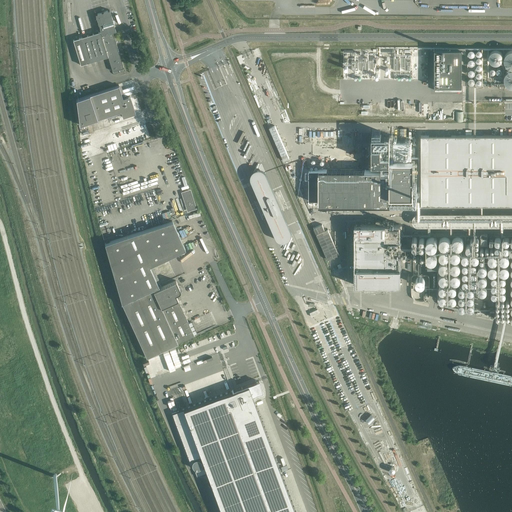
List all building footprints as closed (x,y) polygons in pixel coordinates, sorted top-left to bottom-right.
[(124,68),(113,32),(116,31),(114,24),(115,23),(114,21),(113,21),(112,17),(109,10),(108,11),(97,14),(95,14),(96,16),(100,31),(73,40),(81,65),(108,57),(110,62),(108,62),(109,66),(111,65),(112,71),(124,68)] [(435,49),(435,86),(462,86),(462,49),(435,49)] [(489,54),(489,55),(489,56),(489,57),(489,58),(489,59),(490,60),(491,61),(492,62),(493,63),(494,63),(495,63),(496,63),(497,63),(498,63),(499,62),(500,62),(501,61),(501,60),(502,60),(502,59),(503,58),(503,57),(503,56),(503,55),(503,54),(502,54),(502,53),(502,52),(501,52),(501,51),(500,51),(500,50),(499,50),(498,50),(497,49),(496,49),(495,49),(494,49),(493,50),(492,50),(492,51),(491,51),(490,52),(490,53),(489,54)] [(119,84),(123,97),(130,95),(129,90),(133,89),(131,81),(119,84)] [(118,84),(75,98),(83,160),(151,138),(137,93),(123,98),(118,84)] [(464,121),(463,104),(456,104),(456,122),(464,121)] [(312,135),(312,170),(320,170),(320,205),(421,205),(421,135),(312,135)] [(511,135),(451,135),(451,136),(444,136),(444,135),(444,136),(437,136),(437,135),(436,135),(436,136),(429,136),(429,135),(429,136),(422,136),(421,135),(421,205),(459,205),(466,205),(511,204),(511,135)] [(282,210),(259,151),(258,150),(257,149),(256,148),(255,148),(253,147),(252,147),(251,147),(249,147),(248,148),(247,148),(246,149),(245,150),(244,151),(244,152),(243,153),(243,155),(243,156),(243,157),(266,217),(267,218),(268,219),(269,219),(270,220),(271,221),(273,221),(274,221),(275,221),(276,221),(278,220),(279,219),(280,219),(281,218),(281,216),(282,215),(282,214),(282,213),(282,211),(282,210)] [(195,208),(190,190),(182,193),(188,210),(195,208)] [(180,290),(176,280),(159,288),(159,286),(159,285),(158,286),(149,266),(185,249),(172,221),(105,243),(122,302),(121,303),(122,303),(146,357),(194,336),(178,300),(176,294),(179,293),(180,293),(180,292),(180,291),(180,290)] [(400,285),(400,224),(355,224),(355,285),(400,285)] [(425,286),(425,276),(417,276),(416,286),(425,286)] [(214,329),(217,334),(225,331),(223,325),(214,329)] [(260,381),(172,413),(189,460),(201,455),(206,467),(199,470),(201,475),(208,473),(221,511),(295,511),(253,395),(264,391),(260,381)]
